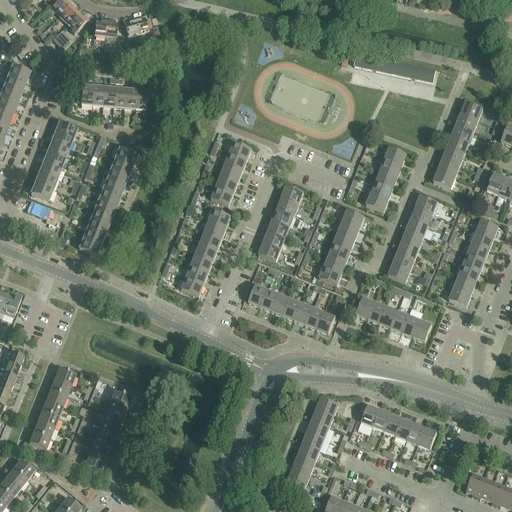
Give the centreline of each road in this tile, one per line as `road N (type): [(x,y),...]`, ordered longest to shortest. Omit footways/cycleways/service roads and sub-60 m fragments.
road 1 (residential): [(0,203),(53,70),(1,0)]
road 2 (unclassified): [(274,375),(389,379),(474,405)]
road 3 (residential): [(207,342),(280,163)]
road 4 (unclassified): [(207,342),(53,271)]
road 5 (residential): [(474,405),(480,342),(511,264)]
road 6 (unclassified): [(221,511),(274,375)]
